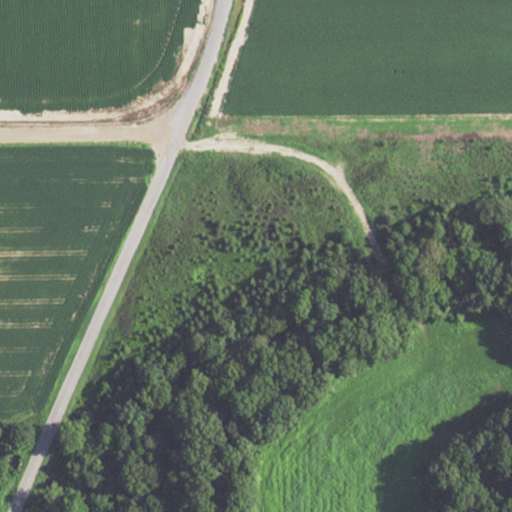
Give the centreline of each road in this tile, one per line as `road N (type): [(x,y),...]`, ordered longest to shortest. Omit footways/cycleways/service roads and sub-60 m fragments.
road 1 (residential): [(221,0),(201,77),(154,194),(13,511)]
road 2 (residential): [(0,136),(175,138)]
